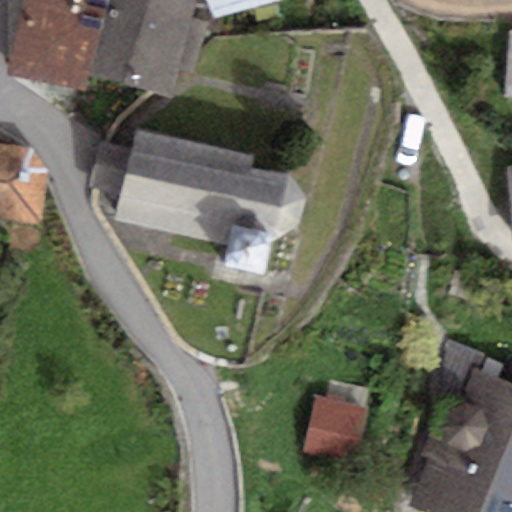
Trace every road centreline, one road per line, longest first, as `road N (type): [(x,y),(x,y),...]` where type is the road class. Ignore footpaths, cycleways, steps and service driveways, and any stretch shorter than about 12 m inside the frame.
road 1 (residential): [(0,86),(62,146),(101,260),(196,397),(212,511)]
road 2 (track): [(371,0),(511,259)]
